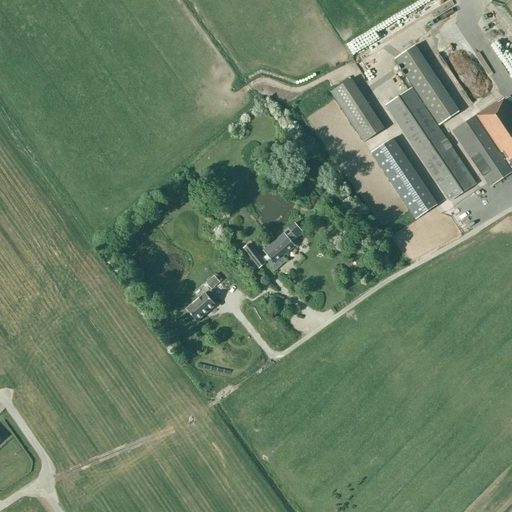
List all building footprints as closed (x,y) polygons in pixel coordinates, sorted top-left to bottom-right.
[(447,43),(437,51),(456,73),(466,65),(447,43)] [(458,111),(414,45),(393,59),(412,88),(437,125),(458,111)] [(478,85),(485,82),(481,73),(474,76),(478,85)] [(364,142),(384,129),(351,78),(331,92),(364,142)] [(437,125),(412,88),(386,105),(450,201),(476,184),(449,143),(437,125)] [(498,103),(497,101),(453,131),(490,187),(511,172),(511,99),(510,96),(506,99),(506,98),(498,103)] [(436,206),(391,139),(371,152),(416,219),(436,206)] [(304,233),(295,223),(288,229),(291,232),(287,236),(284,233),(263,251),(266,255),(262,258),(257,252),(250,243),(243,249),(250,258),(259,269),(266,263),(265,262),(270,258),(274,264),(295,245),(292,242),(296,238),(297,239),(304,233)] [(205,283),(210,288),(219,281),(214,275),(205,283)] [(204,292),(186,308),(197,321),(216,304),(211,299),(216,295),(212,289),(206,294),(204,292)]
